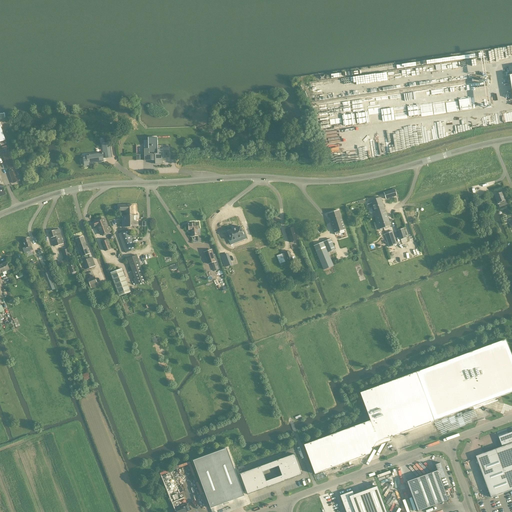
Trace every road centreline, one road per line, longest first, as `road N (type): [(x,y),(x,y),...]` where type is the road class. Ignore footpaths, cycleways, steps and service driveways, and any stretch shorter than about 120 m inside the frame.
road 1 (secondary): [(0,215),(108,184),(356,179),(511,139)]
road 2 (unclassified): [(283,501),(447,441)]
